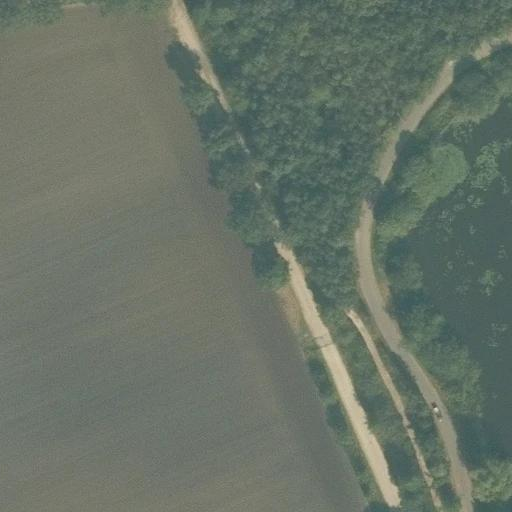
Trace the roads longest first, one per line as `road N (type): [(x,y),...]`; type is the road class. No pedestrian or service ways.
road 1 (track): [(511,36),(454,65),(413,108),(361,220),(363,268),(379,312),(446,427),(470,511)]
road 2 (track): [(395,511),(173,0)]
